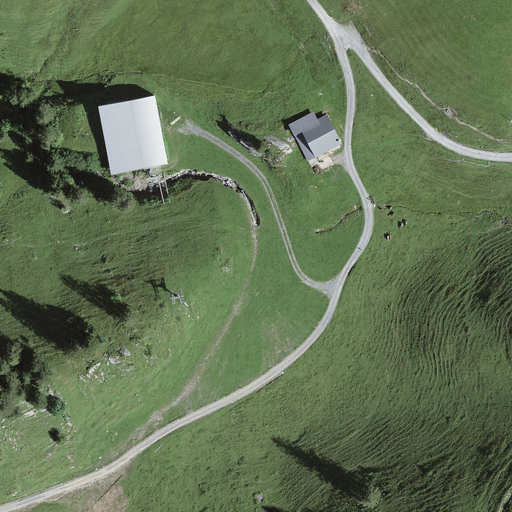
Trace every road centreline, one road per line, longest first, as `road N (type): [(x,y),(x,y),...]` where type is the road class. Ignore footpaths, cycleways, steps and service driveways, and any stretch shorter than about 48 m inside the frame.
road 1 (track): [(329,21),(350,80),(348,158),(369,221),(320,328),(250,388),(107,469),(0,509)]
road 2 (track): [(329,21),(445,146),(511,159)]
road 3 (track): [(337,289),(300,275),(257,171),(190,127)]
